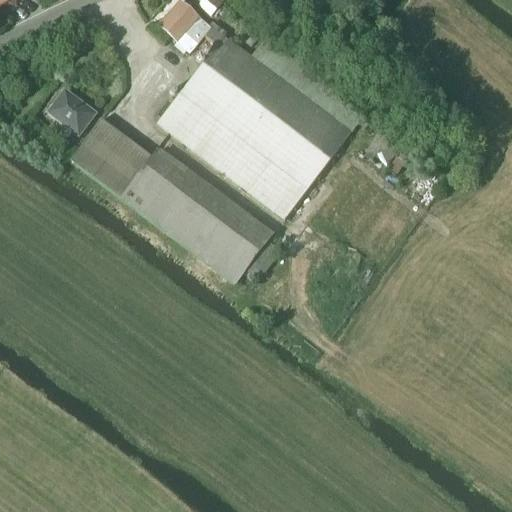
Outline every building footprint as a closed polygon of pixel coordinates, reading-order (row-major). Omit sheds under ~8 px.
[(230,0),(245,14),(257,0),(230,0)] [(209,33),(178,5),(157,29),(187,57),(202,40),(209,33)] [(364,118),(286,60),(264,43),(249,61),(223,41),(225,37),(214,30),(210,34),(209,33),(202,40),(214,49),(155,127),(284,224),(364,118)] [(63,96),(47,117),(77,140),(93,119),(63,96)] [(155,155),(150,162),(99,124),(69,165),(233,289),(272,239),(167,160),(166,162),(155,155)]
